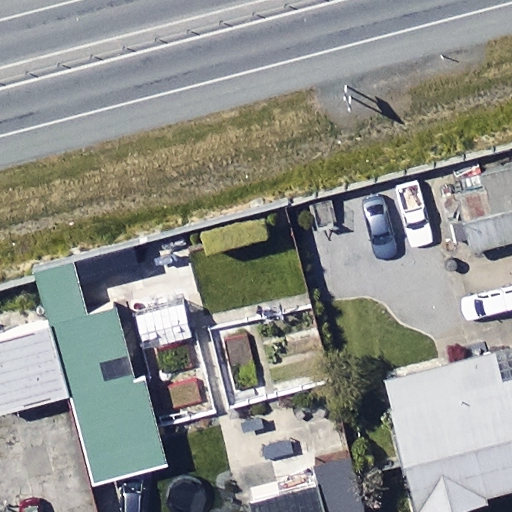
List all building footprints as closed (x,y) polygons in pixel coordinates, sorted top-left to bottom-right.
[(511,238),(511,170),(461,184),(478,247),(511,238)] [(47,316),(69,394),(95,485),(181,461),(135,300),(97,311),(81,256),(33,269),(47,316)] [(213,323),(238,408),(332,382),(308,296),(213,323)] [(69,394),(47,316),(0,329),(0,412),(0,413),(69,394)] [(390,375),(424,511),(484,511),(497,509),(493,493),(511,487),(511,380),(506,382),(497,348),(390,375)] [(363,511),(357,492),(330,500),(332,510),(324,511),(363,511)]
